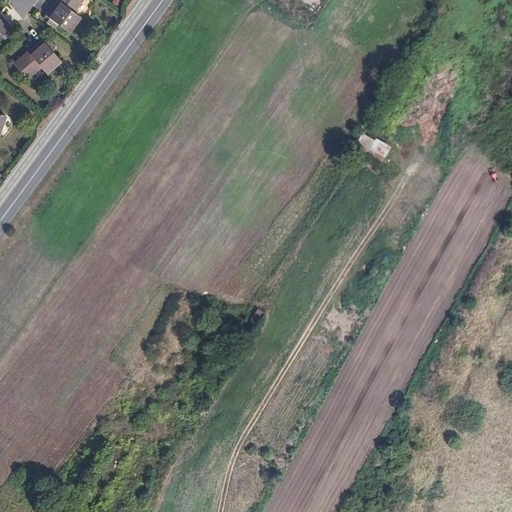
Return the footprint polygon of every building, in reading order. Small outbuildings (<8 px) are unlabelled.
[(57,3),(48,16),(71,33),(83,16),(77,11),(85,0),(64,0),(60,6),(57,3)] [(0,38),(13,29),(3,16),(0,19),(0,38)] [(13,63),(27,80),(41,69),(46,74),(61,61),(52,50),(56,47),(50,39),(45,43),(43,39),(33,47),(36,50),(28,57),(25,53),(13,63)] [(393,40),(384,52),(398,61),(407,49),(393,40)] [(28,57),(36,50),(33,47),(25,53),(28,57)] [(364,131),(357,147),(384,162),(394,148),(364,131)]
